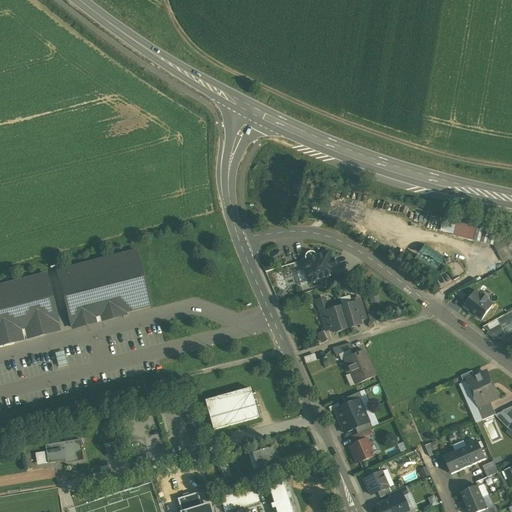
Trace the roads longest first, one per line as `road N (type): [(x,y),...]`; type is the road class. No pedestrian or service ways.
road 1 (track): [(172,0),(187,35),(224,69),(383,132),(511,165)]
road 2 (residential): [(238,241),(289,231),(331,238),(511,367)]
road 3 (track): [(286,349),(0,422)]
road 4 (tertiary): [(355,511),(238,241)]
road 5 (secondary): [(248,110),(397,172),(511,200)]
road 6 (secondary): [(78,0),(248,110)]
road 7 (tertiary): [(238,241),(227,183),(248,110)]
